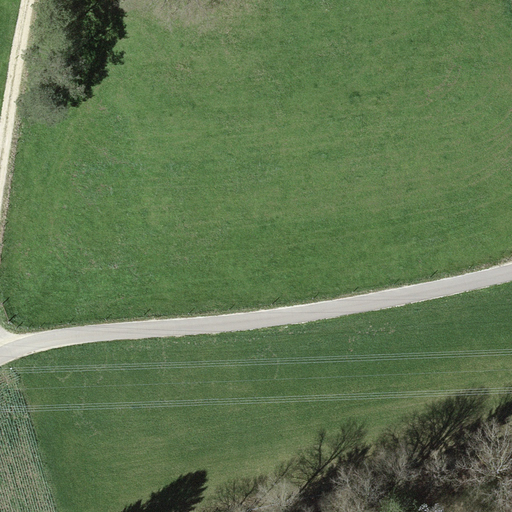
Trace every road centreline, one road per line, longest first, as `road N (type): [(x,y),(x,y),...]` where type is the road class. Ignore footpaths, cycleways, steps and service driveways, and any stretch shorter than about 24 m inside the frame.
road 1 (track): [(511,270),(320,310),(51,338),(0,355)]
road 2 (track): [(29,0),(0,181)]
